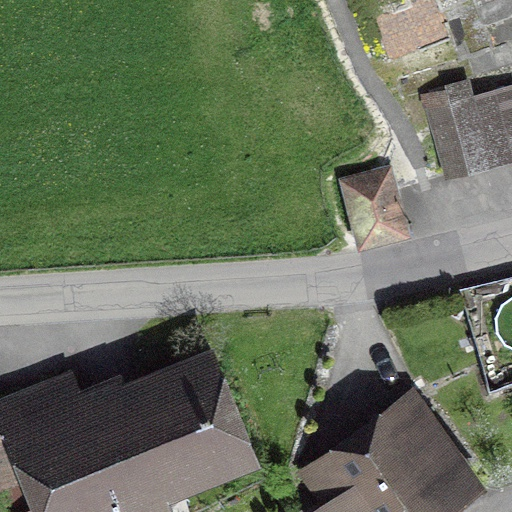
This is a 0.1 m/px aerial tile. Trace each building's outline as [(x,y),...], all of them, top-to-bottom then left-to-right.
[(362,45),(369,62),(382,56),(385,64),(450,39),(445,26),(448,25),(437,0),(390,0),(392,4),(384,7),(386,12),(364,20),(372,41),(362,45)] [(422,97),(443,174),(511,154),(511,108),(507,91),(444,109),(440,92),(422,97)] [(344,185),(359,243),(398,233),(383,175),(344,185)] [(105,511),(250,455),(212,360),(82,411),(68,374),(0,400),(0,511),(105,511)] [(400,410),(397,406),(330,455),(327,452),(300,472),(324,504),(312,511),(434,511),(460,493),(399,411),(400,410)]
